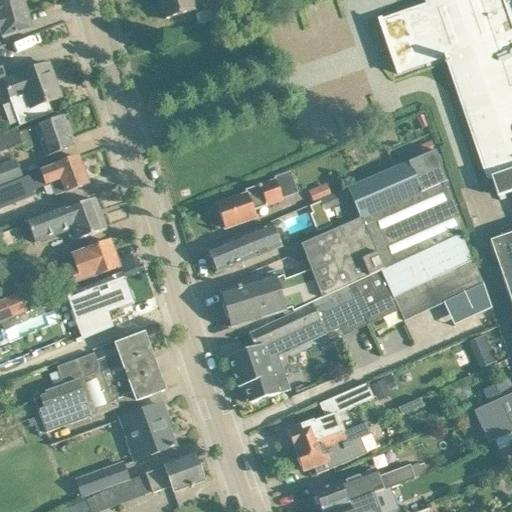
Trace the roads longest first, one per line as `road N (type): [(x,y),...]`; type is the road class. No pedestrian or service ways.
road 1 (unclassified): [(182,311),(95,0)]
road 2 (unclassified): [(252,511),(182,311)]
road 3 (unclassified): [(0,382),(182,311)]
